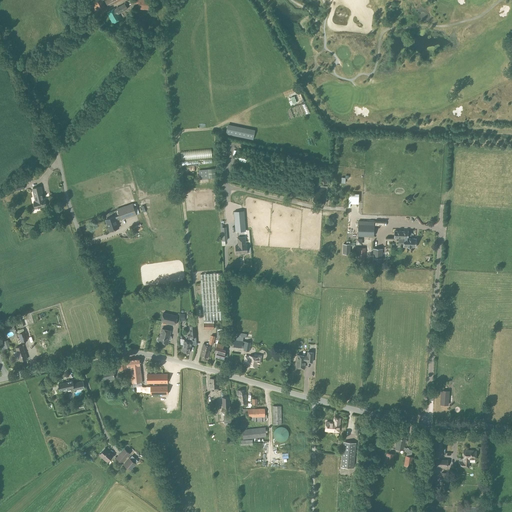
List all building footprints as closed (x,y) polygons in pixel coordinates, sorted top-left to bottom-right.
[(95,0),(91,3),(96,13),(106,8),(102,0),(95,0)] [(132,0),(133,3),(138,4),(138,9),(151,9),(151,0),(149,0),(132,0)] [(115,8),(107,13),(113,24),(121,19),(118,14),(127,9),(124,4),(115,9),(115,8)] [(255,130),(228,124),(226,134),(253,139),(255,130)] [(208,178),(208,170),(199,171),(200,179),(208,178)] [(24,189),(23,184),(16,185),(15,183),(5,191),(6,193),(16,186),(17,190),(24,189)] [(35,201),(34,201),(35,209),(46,206),(45,198),(44,199),(41,187),(32,189),(35,201)] [(136,213),(132,204),(127,205),(117,209),(121,220),(136,215),(136,213)] [(234,212),(236,232),(246,231),(244,211),(234,212)] [(109,231),(119,228),(115,217),(105,220),(109,231)] [(358,236),(374,236),(374,222),(358,221),(358,236)] [(411,247),(416,247),(416,238),(408,238),(408,231),(394,231),(394,238),(403,238),(403,247),(408,247),(411,247)] [(238,246),(236,246),(236,254),(237,254),(238,254),(240,254),(241,253),(246,253),(246,250),(247,250),(247,245),(246,245),(245,237),(238,237),(238,246)] [(357,247),(356,262),(365,263),(366,248),(357,247)] [(382,249),(374,248),(373,258),(382,259),(382,249)] [(223,320),(220,273),(200,274),(203,320),(223,320)] [(163,313),(161,322),(175,325),(177,316),(163,313)] [(204,329),(214,329),(214,320),(204,320),(204,329)] [(157,340),(157,341),(158,341),(159,342),(168,344),(168,340),(169,340),(171,339),(171,337),(169,336),(170,331),(162,329),(160,338),(159,338),(158,338),(157,339),(157,340)] [(25,332),(19,334),(21,342),(28,340),(25,332)] [(245,342),(243,341),(243,337),(246,337),(247,334),(241,333),(241,334),(238,333),(238,336),(243,337),(237,336),(236,340),(236,341),(234,340),(233,347),(244,348),(244,350),(249,351),(250,343),(245,342)] [(180,344),(183,345),(182,351),(190,353),(192,343),(185,341),(185,340),(184,339),(181,338),(180,344)] [(217,343),(215,352),(217,353),(216,356),(224,359),(225,353),(224,353),(225,350),(223,350),(223,348),(224,345),(217,343)] [(208,358),(211,346),(203,344),(200,356),(208,358)] [(16,348),(17,351),(14,352),(13,353),(14,357),(16,358),(19,357),(20,361),(27,359),(23,346),(16,348)] [(297,367),(304,368),(305,361),(307,361),(307,362),(312,362),(313,352),(308,352),(307,356),(305,356),(305,355),(297,355),(297,358),(296,358),(296,362),(297,362),(297,367)] [(252,356),(252,358),(246,357),(245,363),(249,364),(249,365),(257,367),(258,363),(260,363),(261,356),(256,355),(255,357),(252,356)] [(139,359),(126,360),(127,367),(128,367),(128,371),(131,380),(132,380),(133,383),(142,382),(139,359)] [(120,371),(127,370),(126,360),(118,361),(120,371)] [(100,381),(115,378),(113,371),(98,374),(100,381)] [(147,374),(147,384),(167,383),(167,374),(147,374)] [(214,388),(218,388),(217,383),(218,383),(217,378),(210,379),(210,391),(214,391),(214,388)] [(85,388),(83,381),(73,383),(73,380),(58,384),(60,390),(74,387),(75,390),(85,388)] [(339,430),(340,419),(335,418),(334,422),(326,422),(326,430),(331,431),(332,429),(339,430)] [(275,439),(276,440),(278,441),(280,442),(282,442),(284,441),(286,440),(287,439),(288,436),(289,434),(288,432),(288,430),(286,429),(285,427),(284,427),(282,426),(280,427),(278,427),(277,428),(275,429),(274,431),(274,433),(273,434),(274,436),(274,437),(275,439)] [(406,440),(407,434),(398,433),(395,448),(404,450),(404,449),(407,451),(406,456),(404,466),(411,467),(413,457),(410,457),(411,455),(412,450),(404,448),(405,443),(406,443),(406,440)] [(392,440),(385,439),(382,450),(390,452),(392,440)] [(147,450),(137,441),(132,447),(137,452),(138,452),(140,449),(144,454),(147,450),(147,451),(147,450)] [(354,468),(356,443),(344,441),(341,467),(354,468)] [(442,442),(435,441),(434,456),(439,456),(441,456),(442,442)] [(114,455),(106,447),(99,455),(107,462),(114,455)] [(124,448),(116,458),(122,463),(130,453),(124,448)] [(476,451),(464,450),(463,460),(462,461),(459,461),(458,467),(469,468),(469,462),(475,463),(476,451)] [(385,463),(393,465),(394,454),(386,453),(385,463)] [(439,460),(439,456),(434,456),(434,462),(437,462),(437,466),(447,467),(447,460),(439,460)] [(136,464),(130,458),(124,465),(130,470),(136,464)]
